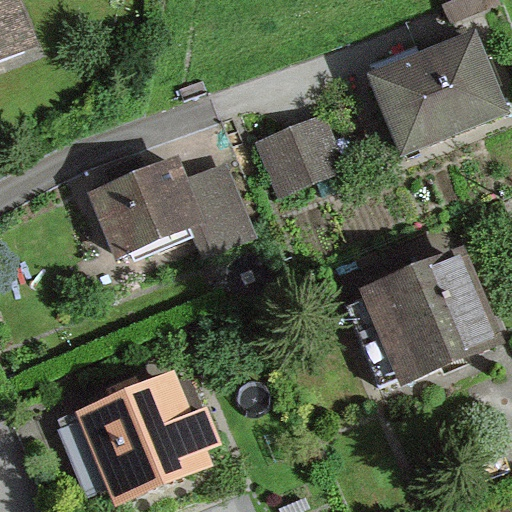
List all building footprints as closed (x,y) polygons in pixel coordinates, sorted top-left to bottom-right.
[(0,0),(0,54),(21,46),(2,0),(0,0)] [(497,117),(468,44),(370,84),(399,156),(497,117)] [(335,172),(316,126),(286,138),(305,185),(335,172)] [(243,240),(216,175),(179,191),(169,167),(90,200),(115,261),(195,228),(206,256),(243,240)] [(375,392),(488,345),(454,264),(408,283),(403,271),(385,278),(390,291),(341,311),(375,392)] [(180,424),(165,386),(137,398),(131,384),(106,395),(111,408),(55,435),(82,501),(110,489),(115,501),(197,466),(193,455),(212,447),(199,416),(180,424)]
